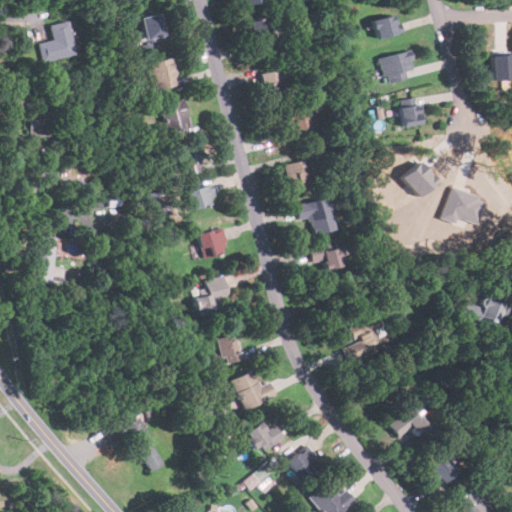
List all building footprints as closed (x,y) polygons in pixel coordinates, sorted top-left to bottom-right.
[(163,38),(158,12),(139,16),(144,41),(163,38)] [(395,32),(391,14),(371,19),(375,37),(395,32)] [(271,47),(265,17),(248,20),(253,50),(271,47)] [(41,60),(72,55),(66,20),(47,24),(50,40),(38,43),(41,60)] [(378,57),(384,82),(409,75),(402,51),(378,57)] [(146,63),(153,89),(176,82),(168,56),(146,63)] [(257,73),(263,95),(281,90),(275,68),(257,73)] [(422,121),(416,96),(395,100),(401,126),(422,121)] [(159,104),(163,131),(187,127),(183,100),(159,104)] [(48,137),(48,102),(27,102),(27,137),(48,137)] [(280,145),(314,139),(307,103),(282,107),(286,128),(277,130),(280,145)] [(199,172),(199,141),(180,141),(180,172),(199,172)] [(310,191),(306,160),(283,163),(286,194),(310,191)] [(185,188),(188,207),(213,204),(211,185),(185,188)] [(306,217),(310,233),(332,228),(325,197),(293,204),(296,219),(306,217)] [(203,257),(227,249),(219,226),(195,234),(203,257)] [(55,237),(35,234),(28,278),(49,281),(55,237)] [(342,264),(336,241),(307,249),(311,263),(321,260),(323,269),(342,264)] [(194,282),(197,295),(194,296),(198,315),(216,310),(213,300),(228,297),(223,275),(194,282)] [(458,318),(492,328),(500,302),(479,296),(477,305),(463,301),(458,318)] [(347,326),(353,342),(341,347),(346,361),(389,345),(378,315),(347,326)] [(240,358),(231,332),(211,338),(221,365),(240,358)] [(257,385),(249,369),(228,380),(243,409),(273,394),(267,380),(257,385)] [(386,422),(396,436),(408,427),(414,435),(430,424),(414,402),(386,422)] [(125,423),(147,471),(161,464),(139,417),(125,423)] [(273,424),(263,429),(259,422),(244,430),(255,450),(280,437),(273,424)] [(300,479),(320,460),(303,443),(284,462),(300,479)] [(422,463),(439,483),(454,470),(436,450),(422,463)] [(267,474),(260,465),(241,481),(248,490),(267,474)] [(337,511),(353,500),(343,487),(334,494),(325,482),(308,495),(320,511),(337,511)] [(456,511),(480,511),(483,510),(467,488),(448,501),(456,511)]
